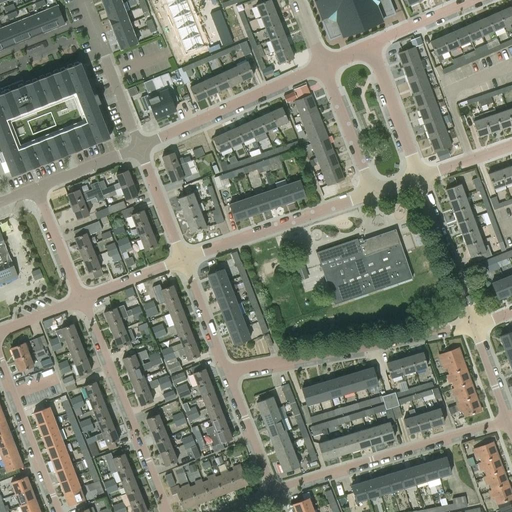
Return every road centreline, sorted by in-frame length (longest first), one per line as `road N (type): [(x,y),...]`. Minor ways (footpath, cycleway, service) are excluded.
road 1 (residential): [(227,376),(472,326)]
road 2 (residential): [(275,494),(508,421)]
road 3 (residential): [(80,299),(165,511)]
road 4 (residential): [(139,147),(324,64)]
road 5 (residential): [(183,259),(374,195)]
road 6 (residential): [(139,147),(80,0)]
road 7 (residential): [(0,363),(56,511)]
road 8 (residential): [(472,326),(421,178)]
road 9 (residential): [(421,178),(371,46)]
road 10 (residential): [(374,195),(324,64)]
road 11 (residential): [(275,494),(227,376)]
road 12 (residential): [(227,376),(183,259)]
road 13 (residential): [(183,259),(139,147)]
